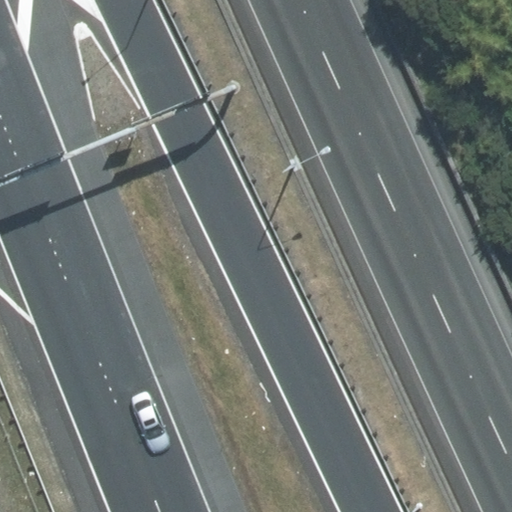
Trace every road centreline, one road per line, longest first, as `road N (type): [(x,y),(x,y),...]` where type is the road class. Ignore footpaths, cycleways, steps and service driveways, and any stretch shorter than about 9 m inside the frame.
road 1 (motorway): [(128,0),(377,511)]
road 2 (motorway): [(0,114),(158,511)]
